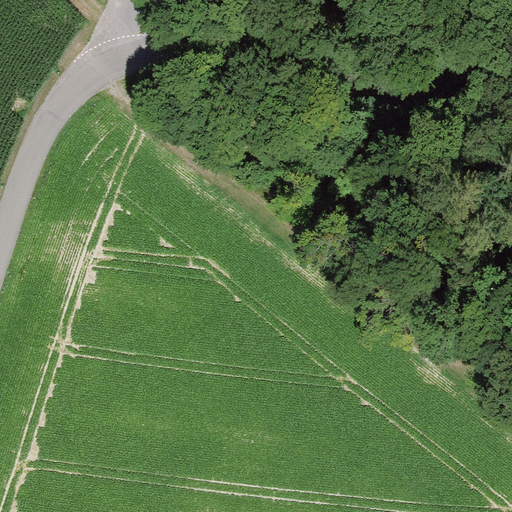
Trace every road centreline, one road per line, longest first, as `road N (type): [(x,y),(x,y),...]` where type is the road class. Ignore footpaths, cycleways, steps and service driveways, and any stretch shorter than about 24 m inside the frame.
road 1 (tertiary): [(119,60),(179,62),(399,108),(511,104)]
road 2 (track): [(511,416),(260,222)]
road 3 (track): [(89,73),(260,222)]
road 4 (tertiary): [(0,239),(51,113),(89,73),(119,60)]
